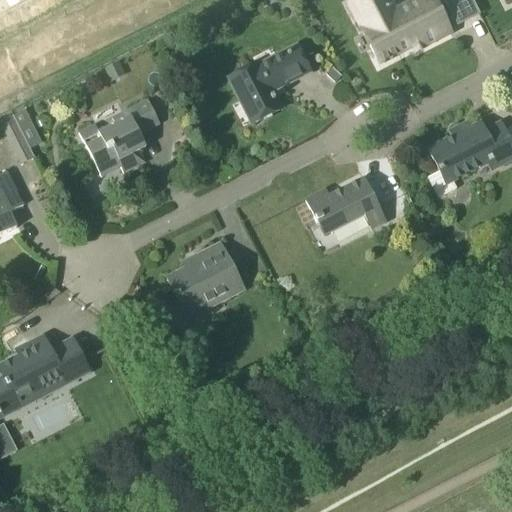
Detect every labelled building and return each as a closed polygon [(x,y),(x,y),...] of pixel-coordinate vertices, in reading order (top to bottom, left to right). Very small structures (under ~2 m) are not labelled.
[(0,0),(0,11),(21,0),(0,0)] [(431,0),(418,0),(393,13),(388,1),(386,1),(384,0),(383,1),(382,3),(361,14),(359,13),(356,14),(356,16),(355,17),(361,29),(379,65),(411,48),(413,53),(449,34),(431,0)] [(437,0),(443,10),(463,0),(437,0)] [(270,93),(308,73),(296,51),(258,70),(257,67),(230,80),(252,125),(279,111),(270,93)] [(118,64),(103,72),(110,84),(124,77),(118,64)] [(78,134),(85,149),(100,179),(120,169),(123,175),(144,164),(138,152),(145,149),(139,137),(159,127),(147,103),(125,114),(128,120),(99,135),(94,126),(78,134)] [(12,119),(0,125),(22,166),(33,160),(12,119)] [(483,133),(480,126),(463,135),(460,129),(449,134),(452,140),(428,152),(445,186),(496,161),(499,168),(511,161),(511,149),(499,125),(483,133)] [(6,174),(0,177),(0,237),(16,230),(8,215),(23,207),(6,174)] [(324,192),(305,202),(315,224),(324,220),(331,234),(363,219),(370,232),(384,225),(363,181),(328,198),(324,192)] [(219,304),(239,294),(229,273),(232,271),(219,245),(196,257),(199,263),(166,280),(176,301),(179,299),(186,311),(215,297),(219,304)] [(0,380),(0,420),(89,374),(72,341),(49,352),(42,338),(15,352),(19,358),(0,367),(0,374),(2,380),(0,380)]
